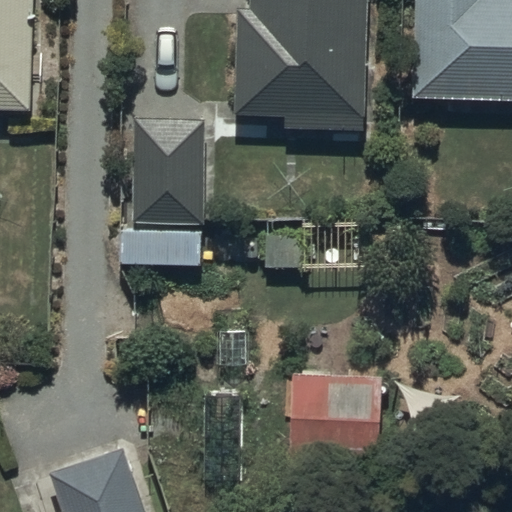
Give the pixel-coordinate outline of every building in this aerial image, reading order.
[(28,0),(0,0),(0,91),(26,92),(28,0)] [(363,0),(233,0),(231,95),(361,98),(363,0)] [(511,0),(411,0),(410,80),(511,81),(511,0)] [(201,104),(131,104),(130,206),(201,207),(201,104)] [(380,373),(291,373),(291,462),(380,462),(380,373)] [(149,511),(122,430),(47,455),(60,495),(6,511),(149,511)]
